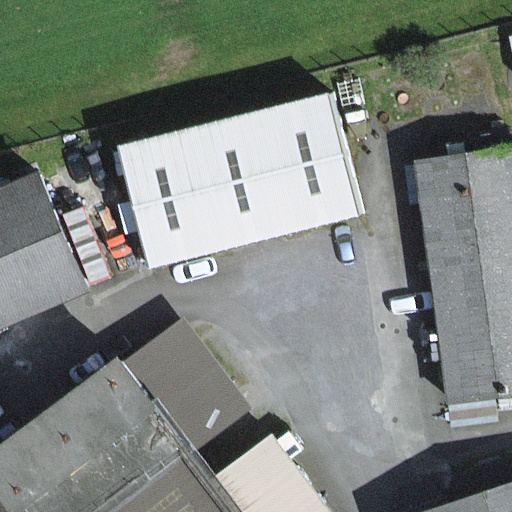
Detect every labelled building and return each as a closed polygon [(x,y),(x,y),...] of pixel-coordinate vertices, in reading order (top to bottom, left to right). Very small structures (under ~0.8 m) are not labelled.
[(341,105),(131,155),(160,276),(370,225),(341,105)] [(511,158),(425,166),(447,412),(511,405),(511,158)] [(49,190),(0,209),(0,337),(94,300),(49,190)] [(0,511),(260,511),(149,361),(0,469),(0,511)] [(511,511),(511,496),(460,511),(511,511)]
